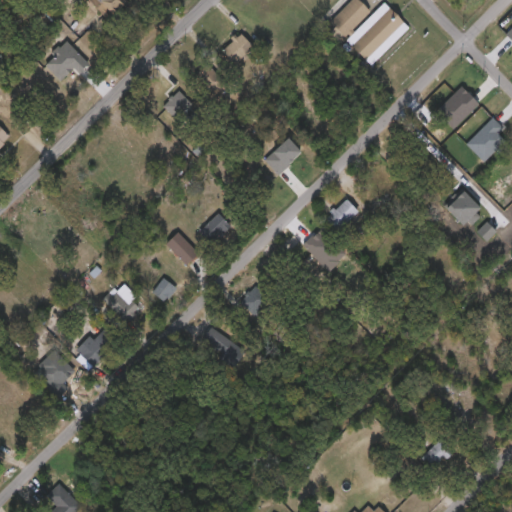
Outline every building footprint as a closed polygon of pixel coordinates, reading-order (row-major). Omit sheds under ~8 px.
[(106,20),(89,0),(130,0),(128,2),(127,1),(106,20)] [(342,39),(328,22),(353,0),(357,0),(370,15),(342,39)] [(370,67),(345,42),(384,4),(408,29),(370,67)] [(233,67),(220,52),(240,34),(253,49),(233,67)] [(163,107),(180,91),(193,104),(176,120),(163,107)] [(0,128),(9,137),(0,146),(0,128)] [(373,188),(364,174),(382,164),(390,178),(373,188)] [(339,232),(326,220),(345,200),(358,213),(339,232)] [(213,244),(200,231),(217,214),(230,227),(213,244)] [(165,245),(177,233),(197,254),(186,265),(165,245)] [(22,283),(0,261),(0,254),(8,246),(33,271),(22,283)] [(177,289),(167,303),(153,292),(163,279),(177,289)] [(137,298),(133,303),(138,308),(125,322),(105,303),(123,285),(137,298)] [(241,303),(257,285),(271,298),(255,316),(241,303)] [(89,337),(93,341),(103,331),(114,343),(91,367),(75,351),(89,337)] [(452,453),(433,471),(421,458),(439,440),(452,453)] [(46,497),(58,485),(81,508),(76,511),(52,511),(56,508),(46,497)]
